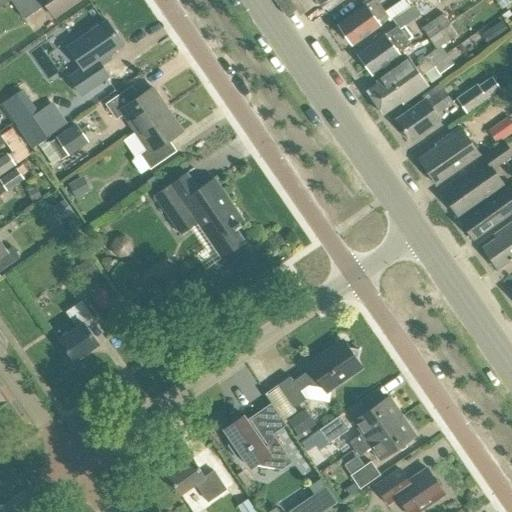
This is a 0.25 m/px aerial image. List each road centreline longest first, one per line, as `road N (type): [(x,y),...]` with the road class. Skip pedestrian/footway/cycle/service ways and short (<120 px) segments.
road 1 (unclassified): [(74,466),(356,278)]
road 2 (residential): [(356,278),(164,0)]
road 3 (tertiary): [(415,233),(255,0)]
road 4 (residential): [(511,503),(356,278)]
road 5 (tertiary): [(511,372),(415,233)]
road 6 (residential): [(74,466),(0,357)]
